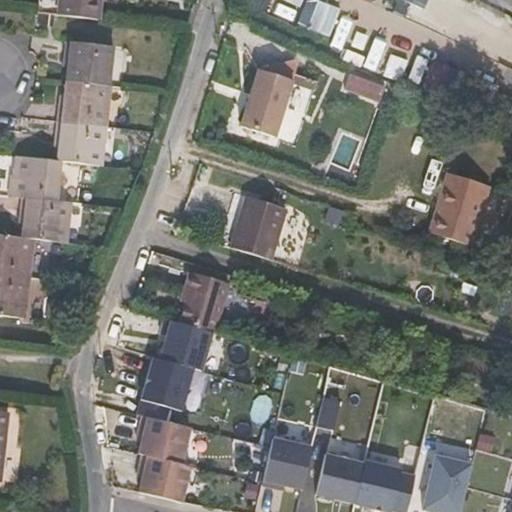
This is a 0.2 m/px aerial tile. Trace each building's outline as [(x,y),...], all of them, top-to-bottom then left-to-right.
[(68,0),(67,16),(109,21),(111,0),(68,0)] [(274,0),(273,4),(320,25),(326,12),(330,0),(274,0)] [(326,12),(320,25),(332,30),(338,16),(326,12)] [(65,82),(108,86),(112,47),(65,42),(63,67),(66,67),(65,82)] [(385,82),(353,68),(349,79),(381,93),(385,82)] [(304,86),(270,76),(252,132),(286,143),(304,86)] [(104,126),(108,86),(65,82),(63,96),(59,96),(56,121),(104,126)] [(100,165),(104,126),(56,121),(54,146),(57,147),(56,161),(60,161),(100,165)] [(56,200),(60,161),(56,161),(18,157),(16,175),(11,174),(10,195),(19,196),(56,200)] [(467,178),(426,165),(408,220),(454,235),(464,206),(459,205),(467,178)] [(64,241),(68,202),(56,200),(19,196),(17,221),(22,222),(21,236),(31,237),(64,241)] [(270,259),(285,211),(246,198),(231,248),(270,259)] [(0,273),(27,277),(31,237),(21,236),(0,234),(0,273)] [(0,314),(22,317),(27,277),(0,273),(0,314)] [(184,307),(179,323),(213,333),(214,333),(228,285),(188,274),(182,294),(187,295),(184,307)] [(179,305),(184,307),(187,295),(182,294),(179,305)] [(202,372),(213,333),(179,323),(165,319),(161,335),(167,336),(160,360),(193,369),(202,372)] [(182,411),(193,369),(160,360),(153,358),(137,415),(141,417),(166,423),(169,408),(182,411)] [(317,426),(333,430),(340,401),(323,397),(317,426)] [(138,454),(142,455),(181,464),(190,428),(166,423),(141,417),(138,432),(144,433),(138,454)] [(273,438),(262,485),(277,489),(279,484),(285,486),(302,490),(312,447),(273,438)] [(181,464),(142,455),(138,470),(144,472),(139,492),(181,502),(190,466),(181,464)] [(316,495),(355,504),(364,464),(325,455),(316,495)] [(460,511),(472,465),(435,457),(423,510),(432,511),(460,511)] [(364,464),(355,504),(389,511),(391,511),(401,471),(365,462),(364,464)]
